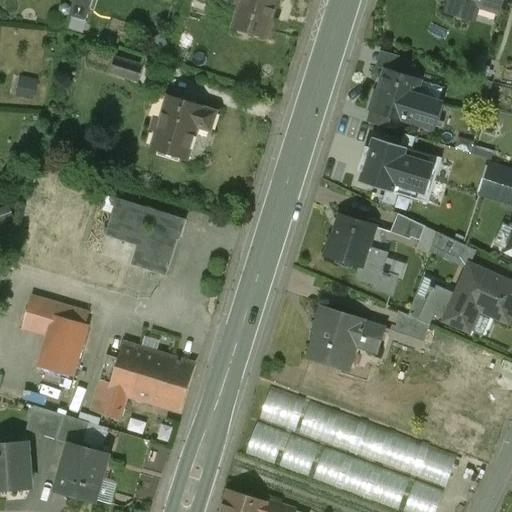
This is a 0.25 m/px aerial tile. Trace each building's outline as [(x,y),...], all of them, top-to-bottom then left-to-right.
[(91,0),(72,0),(68,17),(85,22),(91,0)] [(277,0),(233,0),(232,4),(238,6),(231,28),(238,30),(238,33),(246,36),(248,33),(270,40),(276,20),(272,19),(277,0)] [(449,0),(446,12),(468,19),(474,1),(499,8),(501,0),(449,0)] [(142,67),(114,58),(110,73),(137,82),(142,67)] [(418,81),(385,71),(378,94),(375,94),(370,109),(373,110),(406,120),(414,95),(418,81)] [(18,94),(34,96),(37,79),(20,77),(18,94)] [(440,104),(414,95),(406,120),(424,126),(432,129),(438,109),(440,104)] [(204,108),(166,96),(159,120),(153,118),(149,130),(155,132),(150,149),(187,161),(198,128),(210,132),(216,112),(204,109),(204,108)] [(453,114),(438,109),(432,129),(424,126),(424,129),(446,136),(453,114)] [(443,160),(373,139),(359,184),(429,205),(443,160)] [(511,168),(491,162),(480,195),(511,205),(511,168)] [(148,209),(116,198),(104,235),(136,246),(131,265),(166,276),(166,275),(165,274),(176,239),(179,240),(179,239),(178,239),(184,221),(185,221),(185,220),(149,208),(148,209)] [(424,227),(397,214),(389,233),(407,240),(409,237),(419,241),(424,227)] [(374,226),(340,216),(333,238),(331,237),(325,255),(327,256),(359,266),(361,267),(365,252),(374,226)] [(471,237),(442,224),(437,233),(466,247),(471,237)] [(466,247),(437,233),(431,248),(460,261),(466,247)] [(385,258),(365,252),(361,267),(359,266),(355,279),(374,285),(373,289),(391,295),(396,279),(392,277),(392,276),(380,272),(385,258)] [(511,311),(511,284),(469,266),(454,299),(445,320),(445,321),(468,331),(478,310),(507,323),(511,311)] [(428,295),(426,300),(415,295),(408,316),(429,325),(434,315),(445,320),(454,299),(442,293),(444,289),(431,284),(426,294),(428,295)] [(88,314),(33,298),(24,328),(48,335),(39,365),(72,375),(86,327),(84,327),(88,314)] [(359,320),(321,308),(316,326),(319,327),(310,359),(343,369),(351,345),(375,353),(383,328),(358,321),(359,320)] [(408,316),(400,312),(393,333),(424,342),(429,325),(408,316)] [(194,364),(122,343),(108,391),(126,397),(124,402),(128,403),(130,398),(178,413),(194,364)] [(491,429),(511,371),(477,359),(472,374),(458,369),(449,394),(463,399),(457,414),(457,417),(479,425),(491,429)] [(459,455),(271,387),(259,419),(447,487),(459,455)] [(108,391),(98,388),(91,411),(119,420),(124,402),(126,397),(108,391)] [(64,415),(33,406),(25,431),(56,440),(57,437),(64,415)] [(469,455),(479,425),(457,417),(457,414),(448,411),(436,443),(469,455)] [(83,421),(64,415),(57,437),(69,441),(70,440),(76,442),(83,421)] [(437,511),(444,493),(257,425),(245,456),(398,511),(437,511)] [(26,443),(0,444),(0,491),(29,489),(27,472),(28,471),(26,443)] [(107,455),(68,444),(55,491),(94,502),(107,455)] [(96,498),(111,502),(118,481),(102,477),(96,498)] [(263,511),(266,502),(227,490),(220,511),(263,511)] [(293,511),(294,511),(266,502),(263,511),(293,511)]
